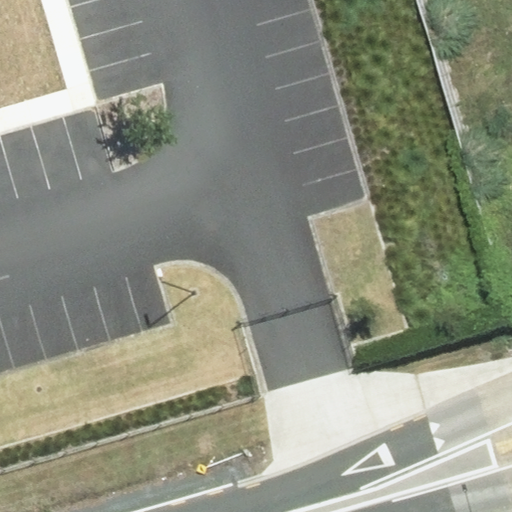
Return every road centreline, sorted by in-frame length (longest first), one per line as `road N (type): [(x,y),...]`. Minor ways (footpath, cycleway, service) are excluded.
road 1 (tertiary): [(336,492),(511,393)]
road 2 (tertiary): [(511,473),(336,492)]
